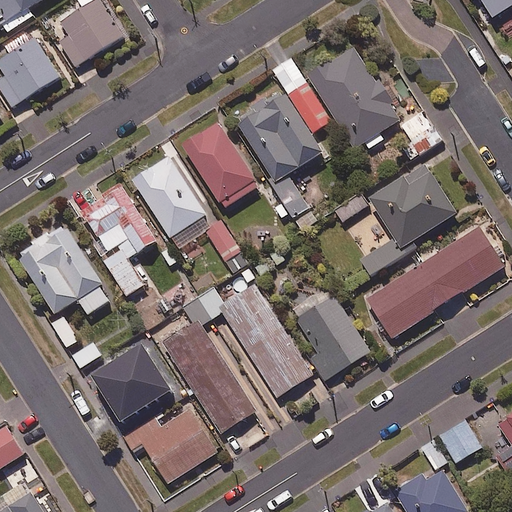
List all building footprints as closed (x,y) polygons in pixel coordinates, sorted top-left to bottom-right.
[(0,0),(0,12),(0,41),(9,36),(37,18),(33,12),(50,0),(0,0)] [(126,40),(99,0),(84,0),(80,3),(84,10),(64,23),(74,39),(63,46),(79,71),(126,40)] [(511,9),(511,0),(471,0),(472,2),(475,0),(481,0),(495,21),(511,9)] [(63,81),(38,43),(0,66),(0,67),(9,82),(0,87),(16,111),(63,81)] [(383,139),(405,125),(395,110),(397,108),(382,85),(379,87),(357,53),(312,82),(359,154),(367,149),(370,154),(386,143),(383,139)] [(295,64),(276,76),(291,100),(294,98),(318,136),(334,126),(295,64)] [(327,159),(287,97),(240,127),(280,189),(327,159)] [(445,144),(425,115),(404,129),(424,158),(445,144)] [(263,190),(219,125),(184,148),(228,213),(263,190)] [(211,221),(172,160),(135,184),(180,254),(214,233),(207,223),(211,221)] [(430,169),(374,204),(406,255),(461,219),(430,169)] [(312,213),(294,183),(279,192),(297,222),(312,213)] [(148,290),(130,263),(141,256),(144,260),(162,248),(120,184),(102,195),(106,201),(99,206),(89,190),(73,201),(101,244),(94,249),(103,263),(105,266),(129,302),(148,290)] [(372,208),(364,198),(337,217),(345,227),(372,208)] [(252,267),(223,222),(212,229),(215,233),(210,237),(236,277),(252,267)] [(91,319),(112,306),(103,293),(107,290),(67,229),(20,259),(59,320),(82,305),(91,319)] [(508,272),(483,233),(371,305),(396,344),(508,272)] [(374,281),(407,260),(396,243),(363,264),(374,281)] [(245,296),(233,304),(227,308),(217,292),(201,302),(215,324),(225,318),(280,404),(317,380),(258,288),(245,296)] [(367,350),(331,292),(292,316),(312,349),(306,352),(322,378),(367,350)] [(215,324),(201,302),(187,311),(198,328),(167,348),(208,412),(201,416),(218,442),(260,416),(205,331),(215,324)] [(81,344),(65,321),(54,328),(70,351),(81,344)] [(151,334),(142,339),(164,372),(173,366),(151,334)] [(104,360),(96,346),(75,358),(83,372),(104,360)] [(152,370),(136,346),(94,373),(116,407),(147,387),(141,377),(152,370)] [(148,421),(139,406),(116,420),(125,435),(148,421)] [(511,471),(511,411),(509,413),(511,418),(511,444),(497,454),(509,473),(511,471)] [(220,456),(193,415),(164,433),(156,420),(127,439),(137,456),(147,449),(173,487),(220,456)] [(482,445),(466,419),(440,435),(456,462),(482,445)] [(0,471),(25,457),(8,428),(0,432),(0,471)] [(253,452),(240,431),(219,444),(232,465),(253,452)] [(449,461),(435,439),(423,446),(436,468),(449,461)] [(466,511),(470,510),(444,470),(429,480),(424,472),(396,490),(409,511),(466,511)] [(43,511),(35,499),(15,511),(43,511)] [(394,511),(387,501),(375,508),(372,503),(357,511),(394,511)]
